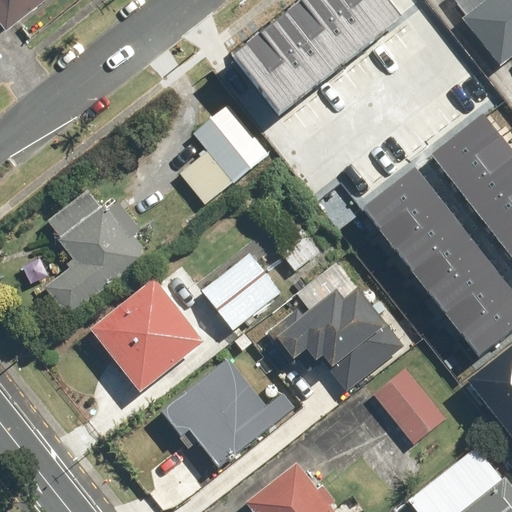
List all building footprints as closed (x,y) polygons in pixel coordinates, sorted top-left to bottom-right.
[(0,0),(0,13),(1,12),(12,26),(45,0),(0,0)] [(384,0),(310,0),(234,60),(283,122),(405,27),(384,0)] [(511,0),(454,0),(501,65),(511,57),(511,0)] [(495,94),(467,58),(424,91),(444,118),(464,103),(471,112),(495,94)] [(183,173),(208,204),(269,156),(244,124),(243,125),(229,107),(194,135),(208,153),(183,173)] [(511,152),(486,119),(431,162),(511,264),(511,152)] [(511,290),(417,171),(362,214),(479,361),(511,334),(511,290)] [(126,228),(124,229),(94,191),(53,223),(87,266),(56,289),(75,314),(149,257),(126,228)] [(206,292),(234,328),(279,294),(251,257),(206,292)] [(91,325),(140,390),(207,341),(158,276),(91,325)] [(301,311),(275,333),(279,338),(278,339),(304,373),(323,358),(350,392),(406,348),(362,293),(347,305),(338,293),(307,317),(301,311)] [(511,350),(467,385),(511,442),(511,350)] [(273,421),(232,363),(167,409),(209,467),(273,421)] [(446,418),(408,371),(374,399),(412,445),(446,418)] [(335,511),(298,467),(248,509),(251,511),(335,511)] [(466,511),(511,511),(511,479),(510,478),(466,511)]
